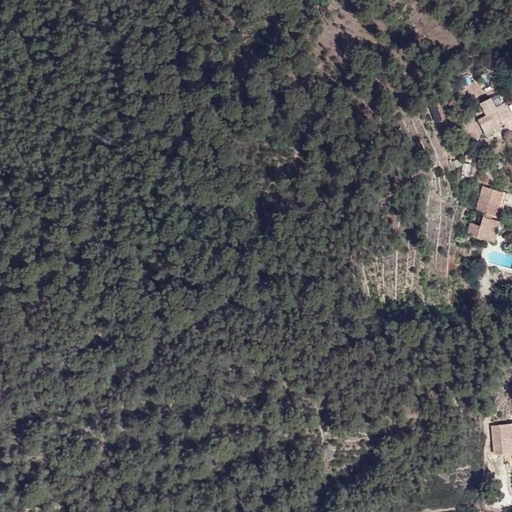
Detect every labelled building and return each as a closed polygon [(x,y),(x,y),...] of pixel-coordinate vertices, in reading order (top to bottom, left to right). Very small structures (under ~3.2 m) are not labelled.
[(509,118),(503,105),(494,108),(490,99),(480,103),(485,116),(476,120),(481,130),(490,126),(492,129),(501,125),(500,122),(509,118)] [(435,121),(442,118),(437,102),(429,105),(435,121)] [(492,129),(490,126),(481,130),(483,136),(493,132),(492,129)] [(496,243),(504,220),(498,218),(505,193),(482,186),(475,211),(486,214),(482,227),(471,224),(468,235),(496,243)] [(482,227),(486,214),(475,211),(471,224),(482,227)] [(511,462),(511,424),(490,427),(493,455),(500,455),(501,464),(511,462)]
